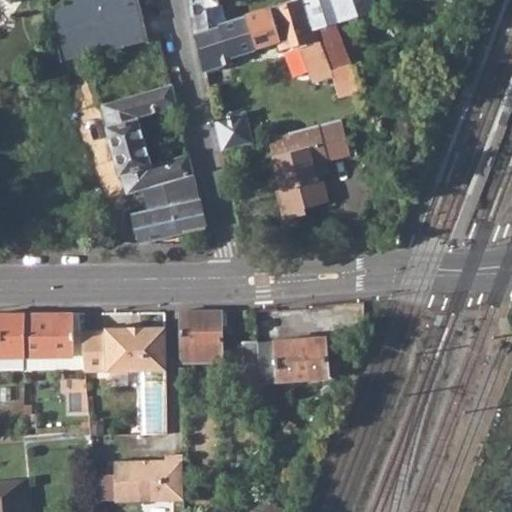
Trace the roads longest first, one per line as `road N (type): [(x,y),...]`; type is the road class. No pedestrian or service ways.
road 1 (residential): [(229,282),(174,0)]
road 2 (residential): [(229,282),(511,268)]
road 3 (residential): [(0,285),(229,282)]
